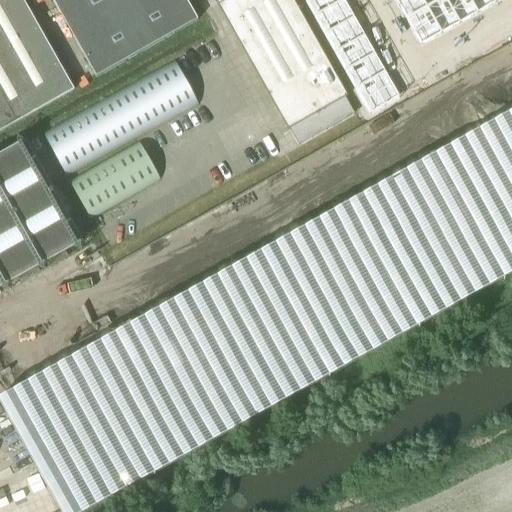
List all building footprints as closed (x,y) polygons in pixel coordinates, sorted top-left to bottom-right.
[(21,0),(0,0),(0,95),(15,122),(73,89),(21,0)] [(52,0),(97,77),(199,20),(186,0),(52,0)] [(214,0),(218,6),(219,8),(289,131),(347,98),(291,0),(214,0)] [(302,0),(313,18),(314,17),(343,0),(342,0),(302,0)] [(314,17),(313,18),(323,36),(324,35),(353,19),(343,0),(314,17)] [(420,0),(393,0),(405,20),(426,9),(420,0)] [(420,0),(426,9),(440,0),(420,0)] [(444,0),(440,0),(426,9),(441,35),(459,24),(444,0)] [(444,0),(459,24),(463,22),(477,14),(468,0),(444,0)] [(492,0),(468,0),(477,14),(495,4),(492,0)] [(426,9),(405,20),(420,47),(441,35),(426,9)] [(324,35),(323,36),(333,54),(334,54),(364,37),(353,19),(324,35)] [(334,54),(333,54),(343,72),(344,72),(374,55),(364,37),(334,54)] [(344,72),(343,72),(354,90),(384,73),(374,55),(344,72)] [(173,60),(41,130),(64,174),(197,104),(173,60)] [(354,90),(368,116),(399,98),(391,85),(384,73),(354,90)] [(0,130),(15,122),(0,95),(0,130)] [(86,215),(157,178),(136,140),(66,177),(86,215)] [(0,285),(81,240),(26,143),(0,158),(0,285)]
